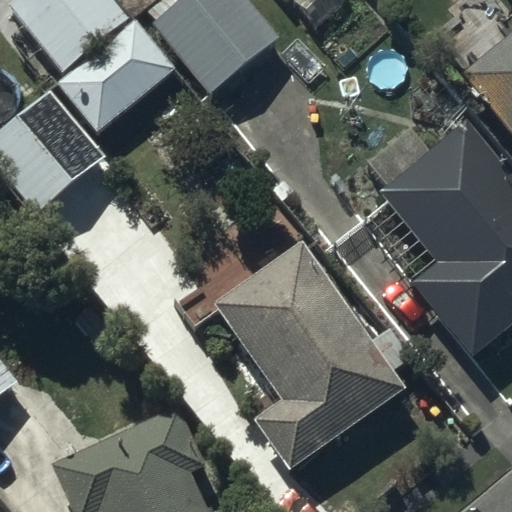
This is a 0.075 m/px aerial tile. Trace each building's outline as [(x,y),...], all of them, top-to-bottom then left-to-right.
[(104,0),(24,0),(8,13),(60,83),(127,29),(104,0)] [(156,28),(150,32),(207,105),(275,51),(234,0),(168,0),(147,17),(156,28)] [(173,79),(132,31),(55,92),(95,144),(173,79)] [(511,40),(461,82),(511,145),(511,40)] [(0,178),(36,222),(102,168),(45,100),(0,137),(0,178)] [(410,139),(366,175),(384,198),(377,203),(434,274),(408,295),(467,367),(511,330),(511,193),(464,133),(429,162),(410,139)] [(301,256),(215,315),(281,412),(253,431),(286,481),(403,402),(389,382),(410,368),(389,338),(367,353),(301,256)] [(0,403),(14,392),(0,374),(0,403)] [(179,423),(51,475),(65,511),(197,511),(186,484),(201,478),(179,423)]
